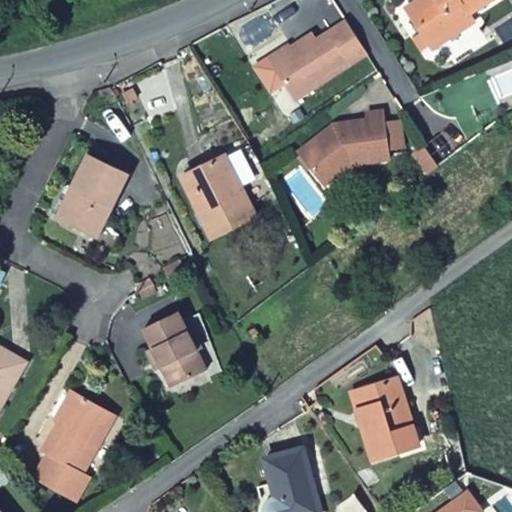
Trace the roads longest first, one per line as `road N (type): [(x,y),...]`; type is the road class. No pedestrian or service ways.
road 1 (residential): [(511,232),(119,511)]
road 2 (secondary): [(0,70),(59,58),(215,0)]
